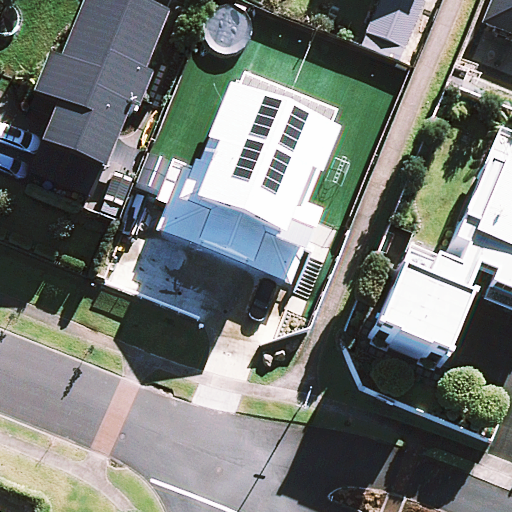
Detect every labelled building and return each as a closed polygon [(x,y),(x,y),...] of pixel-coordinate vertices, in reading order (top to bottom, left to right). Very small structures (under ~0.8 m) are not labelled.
[(88,206),(100,175),(161,23),(103,0),(84,0),(57,69),(46,65),(30,103),(54,112),(26,181),(88,206)] [(422,0),(379,0),(365,37),(401,52),(422,0)] [(511,0),(492,0),(482,27),(511,38),(511,0)] [(441,365),(467,303),(459,300),(469,275),(489,283),(479,308),(511,320),(511,317),(511,148),(494,141),(448,253),(458,257),(451,273),(441,269),(406,255),(373,337),(441,365)] [(138,182),(108,171),(94,208),(124,219),(138,182)]
